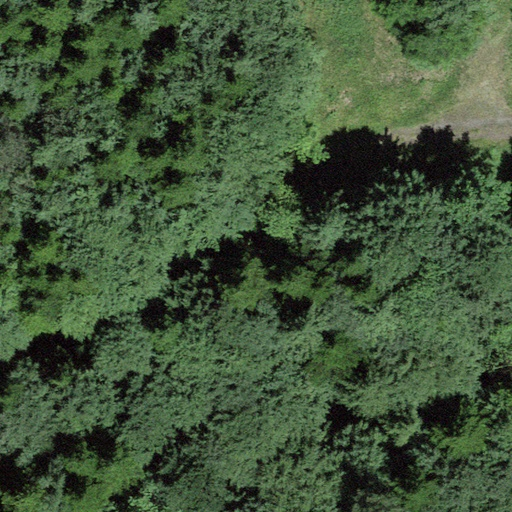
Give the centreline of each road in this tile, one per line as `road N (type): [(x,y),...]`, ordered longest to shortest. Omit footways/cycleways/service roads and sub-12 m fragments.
road 1 (track): [(0,356),(98,325),(226,223),(339,161),(440,138),(511,143)]
road 2 (track): [(440,138),(511,18)]
